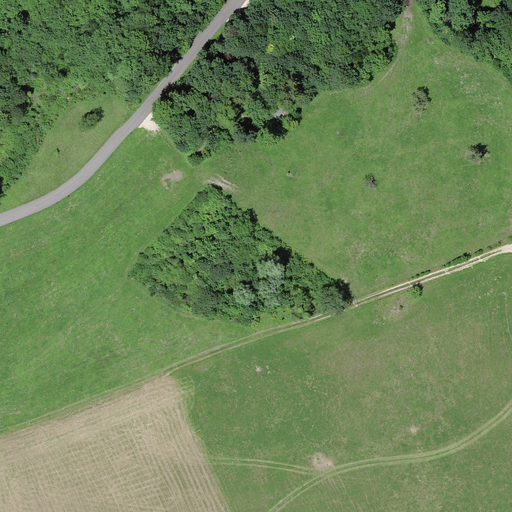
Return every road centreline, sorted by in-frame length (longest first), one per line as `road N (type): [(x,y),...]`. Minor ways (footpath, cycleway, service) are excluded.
road 1 (track): [(511,248),(0,431)]
road 2 (unclassified): [(237,0),(85,174),(0,218)]
